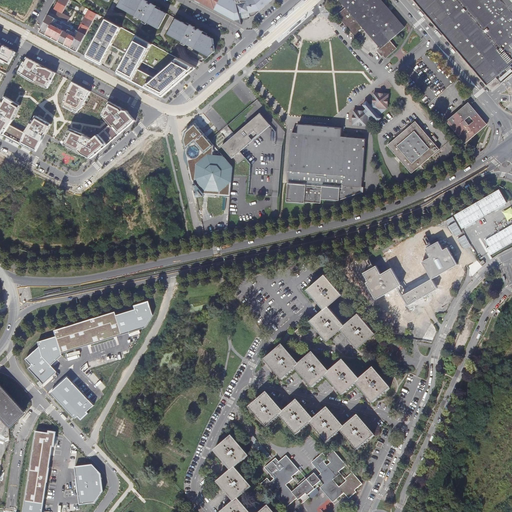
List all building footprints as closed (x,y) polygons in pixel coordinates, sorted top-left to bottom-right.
[(64,13),(69,0),(58,0),(51,14),(54,16),(54,14),(69,21),(71,16),(64,13)] [(142,20),(143,21),(144,21),(156,27),(158,29),(159,26),(166,13),(152,6),(140,0),(120,0),(118,4),(117,7),(122,10),(131,14),(142,20)] [(196,0),(214,9),(241,24),(240,19),(242,18),(243,20),(247,19),(247,17),(254,15),(271,0),(196,0)] [(380,0),(340,0),(347,8),(338,15),(345,23),(345,24),(357,38),(361,34),(364,35),(364,32),(367,30),(381,47),(378,50),(383,56),(384,55),(386,58),(397,49),(389,40),(404,28),(390,11),(387,9),(380,0)] [(511,0),(414,0),(488,85),(497,77),(502,83),(511,74),(511,65),(511,64),(511,0)] [(215,51),(213,38),(209,37),(202,33),(189,26),(178,20),(176,18),(174,21),(168,34),(178,39),(181,41),(189,46),(194,48),(203,53),(209,56),(215,51)] [(169,53),(167,52),(152,44),(137,35),(121,27),(107,19),(87,55),(86,57),(102,65),(103,63),(109,50),(112,45),(114,47),(127,54),(125,58),(123,61),(119,70),(118,72),(117,73),(132,81),(143,87),(162,97),(170,90),(183,79),(188,75),(196,68),(177,58),(171,54),(169,53)] [(0,61),(5,64),(6,62),(11,65),(18,52),(0,42),(0,61)] [(27,57),(18,73),(32,81),(42,85),(48,88),(49,87),(53,80),(57,72),(55,72),(27,57)] [(84,106),(91,91),(73,81),(67,93),(63,105),(77,112),(84,106)] [(379,113),(387,106),(388,93),(383,92),(379,91),(379,92),(374,92),(373,97),(373,101),(370,104),(367,100),(363,103),(367,107),(363,110),(363,109),(360,109),(359,109),(354,109),(353,114),(353,118),(353,124),(358,124),(362,125),(362,124),(367,124),(375,117),(378,119),(381,116),(379,113)] [(21,105),(6,96),(0,106),(0,131),(37,151),(52,124),(37,115),(27,131),(26,133),(11,125),(14,120),(21,105)] [(128,110),(110,101),(103,114),(111,123),(93,139),(85,135),(85,134),(83,133),(71,128),(63,143),(92,158),(136,120),(128,110)] [(469,104),(448,122),(466,143),(487,125),(469,104)] [(235,134),(222,145),(233,157),(271,124),(260,112),(260,113),(235,134)] [(416,121),(388,145),(412,173),(440,149),(416,121)] [(203,193),(231,195),(233,167),(196,123),(185,131),(183,140),(196,197),(203,196),(203,193)] [(293,133),(289,182),(305,183),(305,186),(289,184),(288,203),(314,205),(314,203),(322,204),(322,200),(340,201),(362,193),(363,187),(364,173),(366,144),(366,139),(293,133)] [(377,266),(364,273),(369,282),(367,283),(376,300),(398,288),(408,306),(438,289),(437,287),(444,284),(439,276),(458,264),(448,247),(444,250),(439,241),(426,248),(431,257),(423,262),(420,258),(418,259),(404,267),(398,257),(389,262),(392,268),(382,274),(377,266)] [(356,261),(353,254),(342,260),(346,267),(356,261)] [(359,314),(346,326),(329,306),(342,294),(326,275),(309,290),(317,299),(326,309),(312,321),(316,326),(329,340),(342,328),(351,339),(359,348),(376,333),(359,314)] [(30,368),(43,383),(56,371),(51,365),(62,355),(62,352),(146,327),(153,315),(149,300),(134,305),(135,309),(116,315),(116,311),(55,330),(56,336),(38,342),(39,347),(26,359),(33,366),(30,368)] [(360,380),(344,361),(330,373),(314,354),(300,366),(283,346),(266,361),(275,370),(283,380),(296,368),(305,379),(313,387),(326,376),(335,385),(343,395),(357,383),(366,395),(374,403),(391,388),(374,369),(360,380)] [(94,405),(68,377),(52,393),(76,418),(78,415),(82,419),(89,413),(87,411),(94,405)] [(97,402),(107,386),(101,382),(91,398),(97,402)] [(0,416),(9,426),(25,412),(0,384),(0,416)] [(358,450),(375,436),(366,425),(359,416),(345,428),(336,418),(328,408),(314,420),(306,410),(298,401),(284,413),(275,403),(267,393),(250,408),(267,427),(281,415),(297,435),(311,423),(328,443),(342,431),(358,450)] [(48,433),(36,431),(23,511),(42,511),(52,447),(55,447),(57,432),(48,431),(48,433)] [(249,456),(232,437),(215,451),(223,461),(225,463),(232,471),(218,483),(222,487),(227,492),(228,494),(235,502),(223,511),(273,511),(269,507),(262,511),(249,511),(238,499),(252,487),(235,468),(249,456)] [(268,478),(261,484),(268,492),(271,490),(287,508),(298,498),(302,504),(310,497),(308,495),(319,486),(333,503),(345,493),(349,499),(357,492),(355,490),(363,484),(353,473),(345,479),(347,481),(340,487),(334,480),(341,474),(339,472),(347,465),(334,450),(328,455),(327,457),(324,453),(313,463),(322,474),(318,477),(315,473),(308,479),(306,477),(299,484),(300,486),(293,492),(287,485),(294,478),(293,477),(300,470),(287,455),(280,462),(277,458),(265,468),(274,479),(271,482),(268,478)] [(93,465),(76,467),(81,505),(95,503),(103,491),(102,473),(93,465)]
